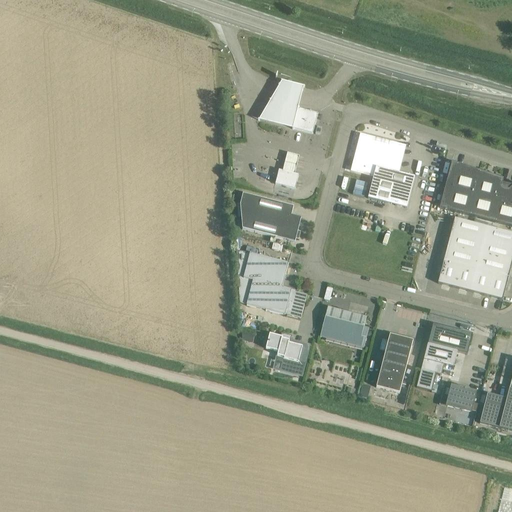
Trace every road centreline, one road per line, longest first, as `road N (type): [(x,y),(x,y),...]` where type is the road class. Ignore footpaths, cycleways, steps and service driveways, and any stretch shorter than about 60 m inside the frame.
road 1 (unclassified): [(0,332),(511,469)]
road 2 (unclassified): [(511,321),(341,280),(317,265),(350,124),(370,117)]
road 3 (primary): [(160,0),(420,83),(511,99)]
road 4 (primary): [(511,96),(207,0)]
road 5 (unclassified): [(370,117),(511,162)]
